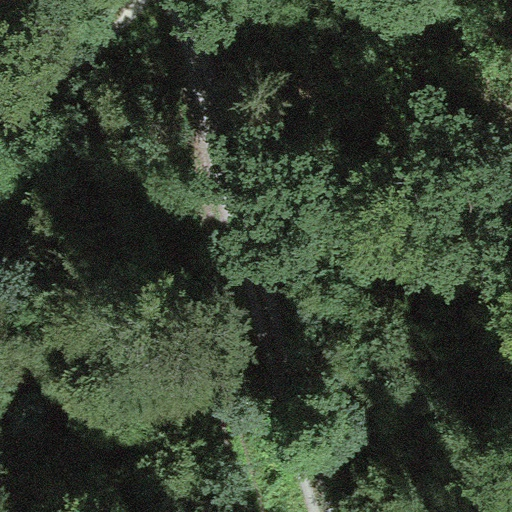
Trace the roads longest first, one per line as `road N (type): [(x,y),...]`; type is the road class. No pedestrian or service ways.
road 1 (track): [(195,0),(267,342),(318,511)]
road 2 (track): [(0,105),(47,80),(132,0)]
